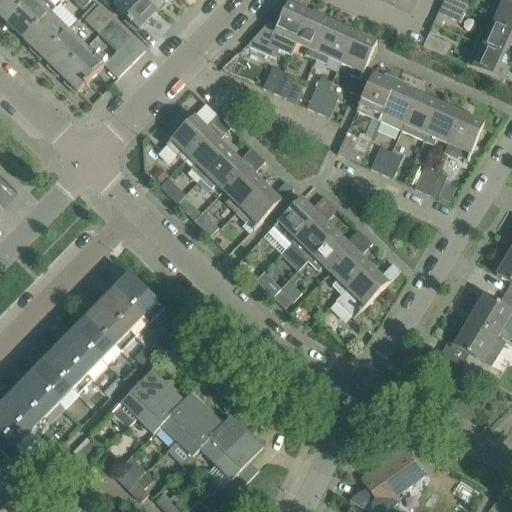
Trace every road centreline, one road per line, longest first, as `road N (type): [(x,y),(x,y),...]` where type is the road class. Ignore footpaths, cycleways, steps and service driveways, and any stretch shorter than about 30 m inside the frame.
road 1 (residential): [(362,388),(261,334),(142,213)]
road 2 (residential): [(362,388),(511,154)]
road 3 (residential): [(85,158),(244,0)]
road 4 (residential): [(142,213),(0,356)]
road 5 (residential): [(511,464),(362,388)]
road 6 (residential): [(296,511),(362,388)]
road 7 (residential): [(0,245),(85,158)]
